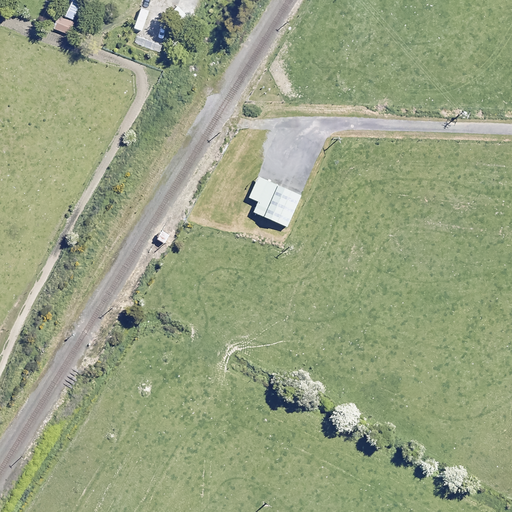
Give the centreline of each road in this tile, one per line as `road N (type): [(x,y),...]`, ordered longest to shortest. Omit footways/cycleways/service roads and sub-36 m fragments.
road 1 (track): [(0,22),(139,67),(144,85),(0,357)]
road 2 (unclassified): [(268,122),(511,129)]
